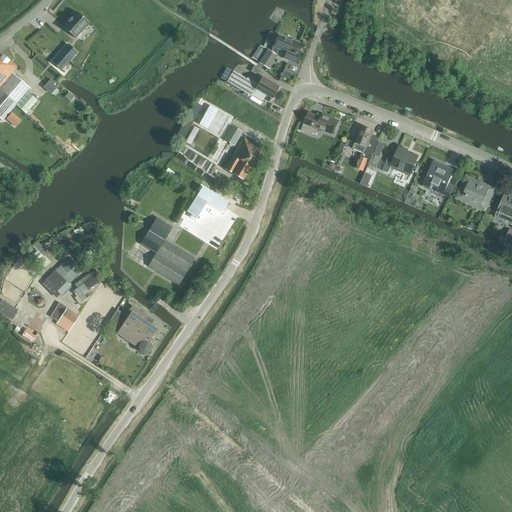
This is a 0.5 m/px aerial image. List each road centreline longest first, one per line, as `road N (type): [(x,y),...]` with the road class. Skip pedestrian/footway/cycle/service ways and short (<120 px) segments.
road 1 (unclassified): [(193,323),(235,263),(293,102),(310,89)]
road 2 (unclassified): [(65,511),(193,323)]
road 3 (unclassified): [(511,170),(310,89)]
